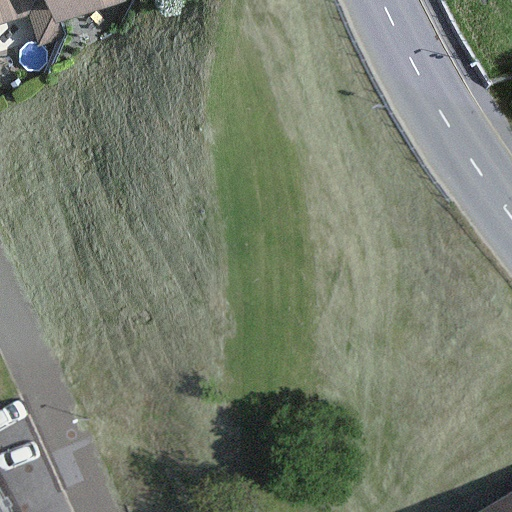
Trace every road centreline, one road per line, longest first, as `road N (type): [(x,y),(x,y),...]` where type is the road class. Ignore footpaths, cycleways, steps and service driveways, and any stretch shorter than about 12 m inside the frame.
road 1 (residential): [(111,511),(0,252)]
road 2 (secondary): [(511,219),(417,72),(383,0)]
